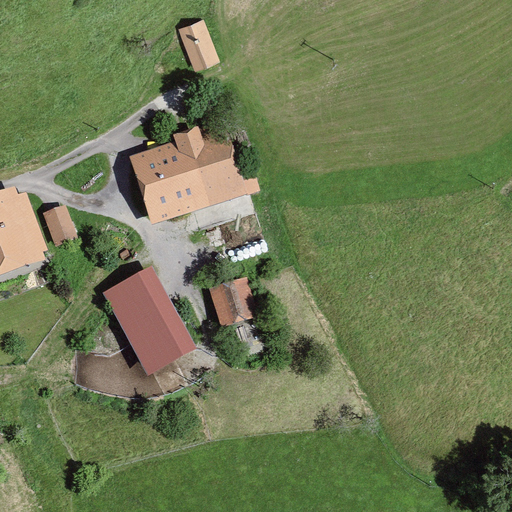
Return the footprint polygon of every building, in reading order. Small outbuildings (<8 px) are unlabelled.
[(216,60),(199,23),(183,29),(199,67),(216,60)] [(241,185),(243,193),(258,189),(252,171),(238,175),(223,126),(177,140),(183,157),(141,170),(155,212),(241,185)] [(10,201),(0,205),(0,269),(31,257),(30,255),(44,250),(24,198),(11,203),(10,201)] [(47,215),(58,245),(74,239),(64,209),(47,215)] [(186,349),(148,279),(112,298),(150,369),(186,349)] [(241,288),(220,293),(227,318),(247,312),(241,288)]
